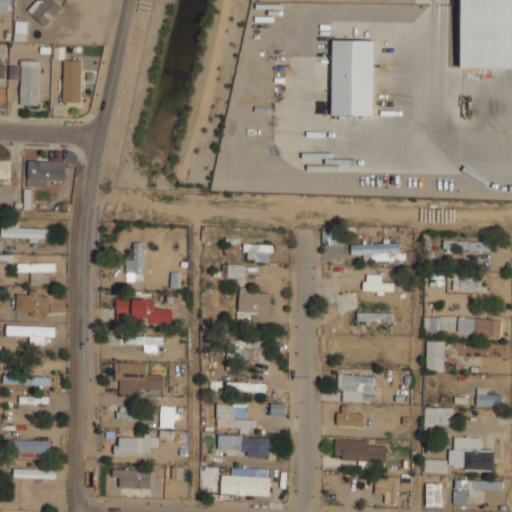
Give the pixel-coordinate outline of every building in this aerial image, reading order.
[(39,0),(30,11),(46,25),(63,6),(55,0),(39,0)] [(511,0),(463,0),(462,66),(511,66),(511,0)] [(374,39),(373,114),(331,113),(333,38),(374,39)] [(21,104),(39,105),(40,60),(22,60),(21,104)] [(82,60),(64,60),(63,102),(81,102),(82,60)] [(10,79),(20,79),(21,66),(10,66),(10,79)] [(48,187),(48,179),(66,180),(66,161),(29,160),(28,186),(48,187)] [(1,237),(49,238),(49,228),(2,227),(1,237)] [(400,240),(384,241),(384,243),(357,244),(357,252),(364,252),(364,261),(404,259),(404,252),(400,252),(400,240)] [(126,280),(143,280),(144,242),(134,242),(134,259),(127,259),(126,280)] [(489,242),(470,242),(470,250),(489,249),(489,242)] [(271,261),(271,244),(246,244),(246,261),(271,261)] [(31,284),(51,283),(50,272),(56,272),(56,262),(18,263),(18,271),(31,271),(31,284)] [(228,277),(244,278),(244,264),(228,264),(228,277)] [(381,275),(365,274),(365,290),(393,290),(393,282),(381,282),(381,275)] [(483,289),(482,274),(451,275),(452,290),(483,289)] [(16,311),(31,312),(31,314),(49,315),(49,295),(39,294),(40,290),(30,290),(30,294),(16,294),(16,311)] [(271,292),(239,292),(238,325),(250,325),(250,312),(270,313),(271,292)] [(172,323),(173,309),(155,308),(155,300),(117,299),(117,322),(172,323)] [(358,320),(392,321),(392,313),(358,312),(358,320)] [(455,316),(425,317),(425,331),(456,331),(455,316)] [(501,319),(458,317),(457,333),(500,336),(501,319)] [(30,344),(45,344),(45,336),(55,336),(56,326),(12,325),(12,334),(31,335),(30,344)] [(144,344),(144,352),(156,352),(157,345),(163,345),(163,336),(125,335),(125,344),(144,344)] [(426,369),(444,369),(444,341),(427,341),(426,369)] [(148,362),(115,362),(115,379),(120,379),(120,394),(140,394),(140,389),(163,389),(163,374),(147,374),(148,362)] [(343,401),(363,402),(363,391),(374,392),(374,375),(338,374),(338,389),(343,389),(343,401)] [(266,392),(266,383),(228,382),(227,391),(266,392)] [(477,405),(502,405),(502,394),(477,394),(477,405)] [(241,427),(241,430),(255,430),(255,419),(246,418),(247,404),(217,404),(217,426),(241,427)] [(363,426),(364,413),(352,413),(352,404),(339,404),(339,425),(363,426)] [(161,427),(175,427),(175,406),(161,406),(161,427)] [(424,431),(435,431),(435,423),(453,424),(454,407),(425,406),(424,431)] [(115,455),(150,453),(150,446),(159,446),(159,435),(115,437),(115,455)] [(271,457),(271,436),(219,435),(218,449),(246,450),(246,456),(271,457)] [(494,469),(495,450),(481,450),(482,437),(455,436),(454,449),(449,449),(449,468),(494,469)] [(9,450),(50,451),(50,440),(9,439),(9,450)] [(369,440),(336,439),(335,458),(386,460),(386,445),(368,445),(369,440)] [(447,472),(447,459),(425,459),(425,471),(447,472)] [(200,490),(211,491),(211,486),(218,486),(219,467),(201,466),(200,490)] [(151,488),(151,470),(113,469),(113,477),(120,477),(120,487),(151,488)] [(270,476),(222,474),(221,493),(270,495),(270,476)] [(400,475),(375,475),(375,493),(385,493),(385,502),(399,503),(400,475)] [(411,477),(401,477),(400,489),(411,489),(411,477)] [(442,483),(426,483),(426,506),(442,505),(442,483)]
